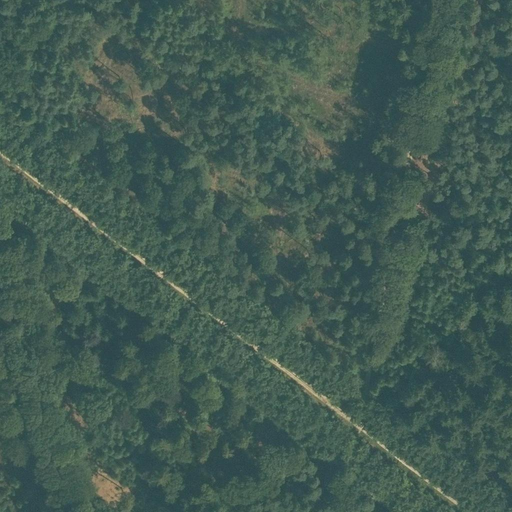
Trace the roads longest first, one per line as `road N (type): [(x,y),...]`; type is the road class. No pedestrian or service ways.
road 1 (track): [(471,511),(0,150)]
road 2 (track): [(442,0),(340,511)]
road 3 (track): [(179,511),(367,381)]
